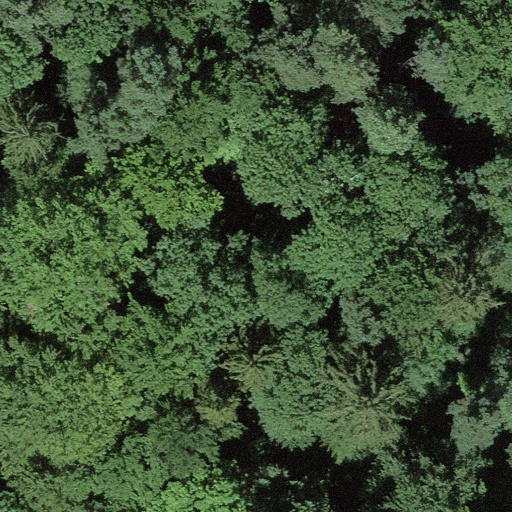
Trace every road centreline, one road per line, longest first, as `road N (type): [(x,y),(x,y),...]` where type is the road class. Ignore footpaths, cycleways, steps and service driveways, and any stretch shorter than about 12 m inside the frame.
road 1 (track): [(203,0),(213,511)]
road 2 (track): [(0,413),(73,483),(91,511)]
